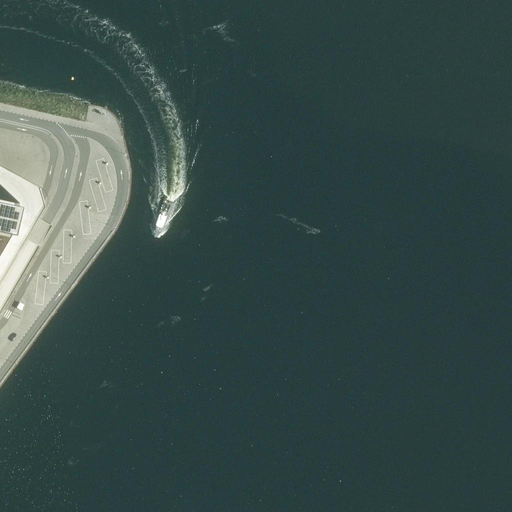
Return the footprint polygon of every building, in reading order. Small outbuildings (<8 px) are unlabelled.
[(103,197),(112,200),(115,188),(105,186),(103,197)] [(107,212),(112,203),(106,200),(102,209),(107,212)] [(97,208),(90,217),(100,224),(107,215),(97,208)] [(0,210),(0,254),(9,238),(15,214),(0,210)] [(79,254),(94,234),(86,228),(71,248),(79,254)]
